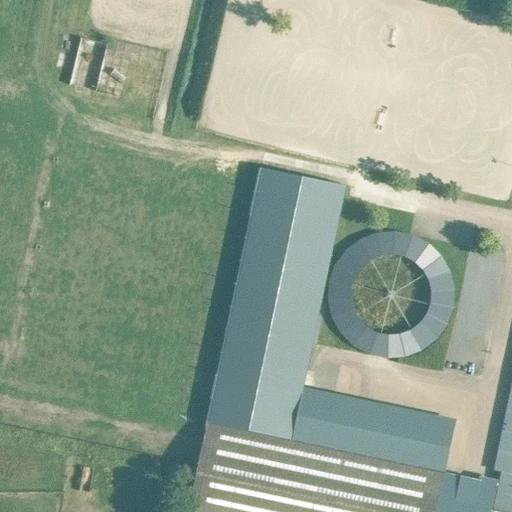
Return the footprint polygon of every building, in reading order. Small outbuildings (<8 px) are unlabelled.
[(207,424),(208,424),(304,444),(315,391),(303,388),(346,185),(261,167),(207,424)] [(486,316),(470,342),(482,349),(498,323),(486,316)] [(456,420),(315,391),(304,444),(445,474),(456,420)] [(208,424),(189,511),(494,511),(500,486),(445,474),(304,444),(208,424)] [(511,511),(511,427),(500,486),(494,511),(511,511)] [(171,482),(174,471),(144,462),(141,474),(171,482)]
